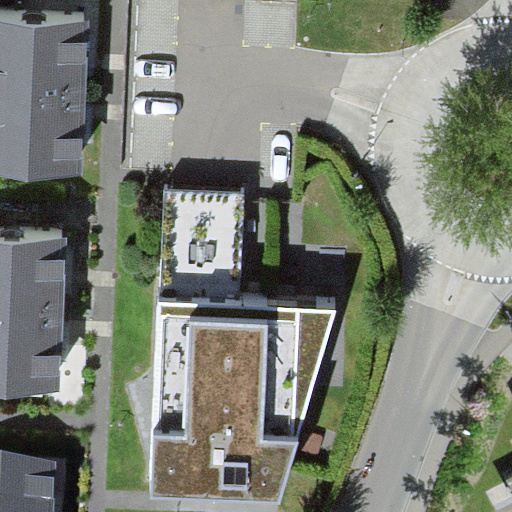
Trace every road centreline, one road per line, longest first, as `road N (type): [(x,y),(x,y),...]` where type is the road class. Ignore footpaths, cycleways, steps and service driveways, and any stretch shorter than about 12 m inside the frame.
road 1 (tertiary): [(481,229),(372,511)]
road 2 (tertiary): [(511,53),(461,61),(424,96),(414,120),(418,176),(433,200),(481,229)]
